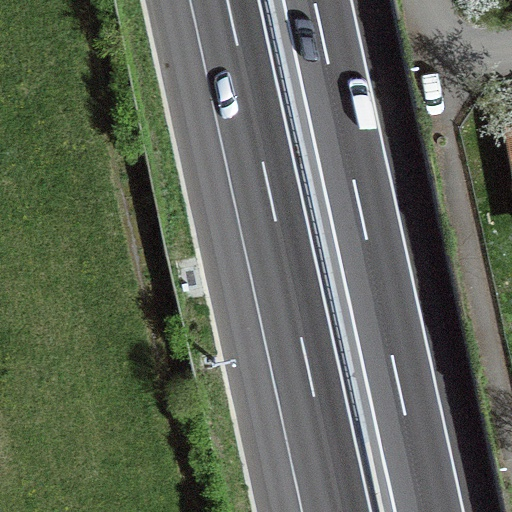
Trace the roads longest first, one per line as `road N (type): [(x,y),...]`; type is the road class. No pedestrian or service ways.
road 1 (motorway): [(426,511),(314,0)]
road 2 (motorway): [(227,0),(339,511)]
road 3 (track): [(459,52),(447,83),(444,131),(511,424)]
